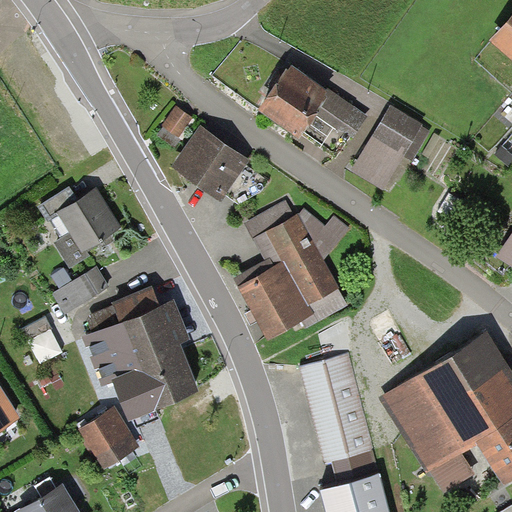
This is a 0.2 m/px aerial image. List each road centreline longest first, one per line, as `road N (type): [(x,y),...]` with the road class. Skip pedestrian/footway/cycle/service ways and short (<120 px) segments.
road 1 (unclassified): [(65,32),(229,328),(272,466)]
road 2 (residential): [(162,31),(171,62),(231,122),(511,323)]
